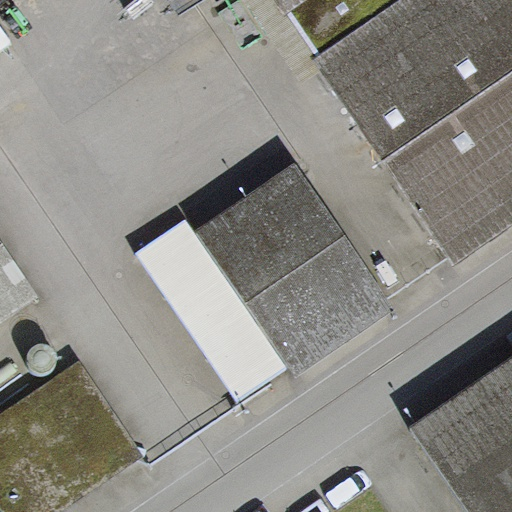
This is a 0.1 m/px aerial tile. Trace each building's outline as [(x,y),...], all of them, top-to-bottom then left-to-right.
[(191,0),(0,0),(0,40),(49,114),(200,14),(191,0)] [(437,0),(283,0),(275,5),(324,77),(437,0)] [(511,0),(437,0),(324,77),(448,257),(511,213),(511,0)] [(299,168),(196,238),(286,371),(389,301),(299,168)] [(0,321),(30,302),(0,257),(0,321)] [(511,511),(511,368),(413,435),(465,511),(511,511)] [(72,369),(0,419),(0,505),(4,511),(52,511),(133,456),(72,369)]
